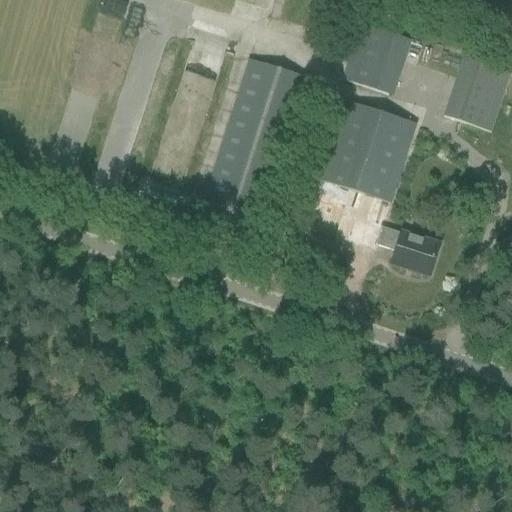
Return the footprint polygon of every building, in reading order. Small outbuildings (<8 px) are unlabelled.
[(344,82),(393,98),(411,42),(362,27),(344,82)] [(255,50),(253,58),(269,63),(271,55),(255,50)] [(464,60),(443,118),(490,135),(510,77),(464,60)] [(205,197),(265,216),(309,80),(249,61),(205,197)] [(391,265),(430,277),(436,258),(439,249),(382,230),(415,128),(344,104),(310,210),(304,229),(374,251),(376,247),(395,253),(391,265)] [(324,121),(322,128),(332,130),(334,124),(324,121)]
